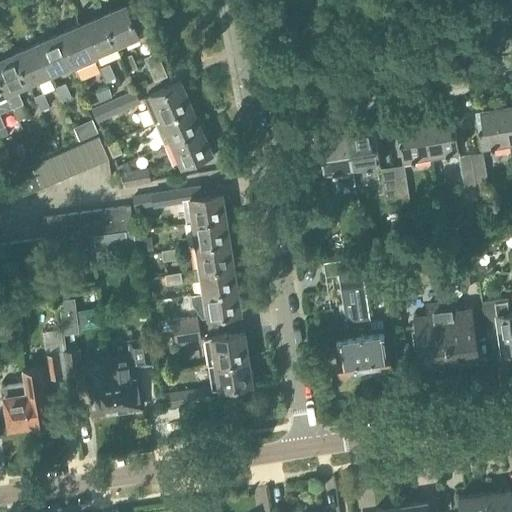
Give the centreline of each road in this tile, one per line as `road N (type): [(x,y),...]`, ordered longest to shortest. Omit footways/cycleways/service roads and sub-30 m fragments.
road 1 (residential): [(310,447),(254,100)]
road 2 (tertiary): [(0,495),(310,447)]
road 3 (residential): [(254,100),(511,59)]
road 4 (tertiary): [(310,447),(511,416)]
